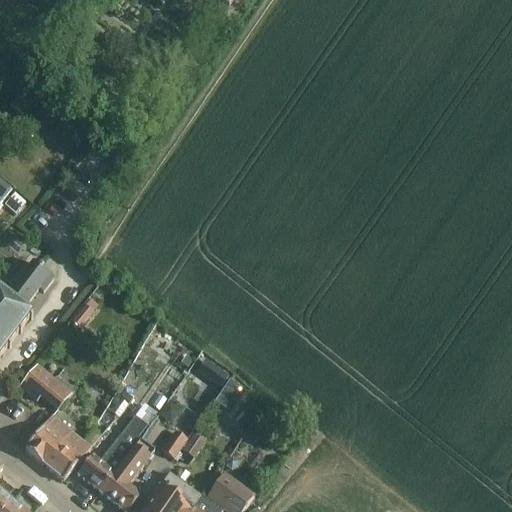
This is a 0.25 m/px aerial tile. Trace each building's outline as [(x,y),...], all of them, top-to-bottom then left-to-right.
[(139,0),(138,3),(153,11),(158,0),(139,0)] [(22,116),(32,101),(21,94),(12,109),(22,116)] [(43,112),(36,121),(49,132),(57,122),(43,112)] [(15,194),(4,206),(15,216),(26,204),(15,194)] [(28,321),(31,322),(32,320),(30,319),(31,317),(30,317),(31,315),(29,313),(28,315),(24,312),(39,292),(43,296),(54,281),(32,265),(16,286),(14,284),(4,297),(0,294),(0,293),(1,292),(0,290),(0,358),(6,350),(9,351),(11,349),(8,347),(18,335),(20,336),(22,334),(19,332),(28,321)] [(85,324),(93,315),(85,309),(85,308),(77,318),(85,324)] [(208,386),(214,380),(192,359),(186,366),(208,386)] [(52,384),(34,369),(19,388),(36,403),(40,398),(58,413),(72,395),(55,381),(52,384)] [(51,420),(24,453),(41,467),(62,485),(89,452),(82,446),(51,420)] [(99,496),(135,452),(140,444),(138,443),(148,431),(135,420),(99,465),(92,459),(77,478),(99,496)] [(93,433),(82,446),(89,452),(100,438),(93,433)] [(162,455),(174,463),(187,444),(176,436),(162,455)] [(193,462),(205,445),(194,438),(183,454),(193,462)] [(135,452),(99,496),(120,511),(130,511),(141,499),(128,489),(148,462),(154,455),(140,444),(135,452)] [(227,463),(227,470),(232,473),(238,470),(238,463),(233,460),(227,463)] [(192,511),(207,491),(202,499),(169,476),(144,511),(192,511)] [(211,494),(207,491),(192,511),(244,511),(253,500),(222,478),(211,494)] [(0,511),(4,511),(11,504),(0,494),(0,511)]
